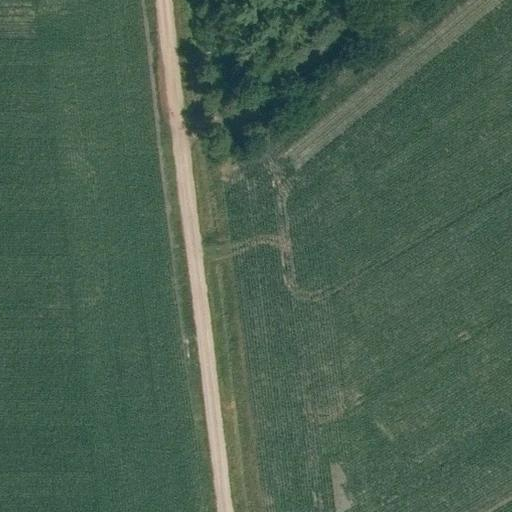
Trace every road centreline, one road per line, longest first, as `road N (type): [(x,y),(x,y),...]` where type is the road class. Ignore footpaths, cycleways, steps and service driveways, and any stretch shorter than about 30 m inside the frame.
road 1 (track): [(182,130),(229,511)]
road 2 (track): [(374,0),(223,123),(182,130)]
road 3 (track): [(182,130),(166,0)]
